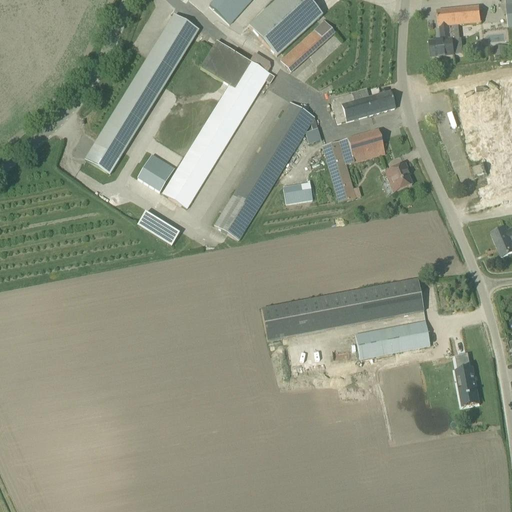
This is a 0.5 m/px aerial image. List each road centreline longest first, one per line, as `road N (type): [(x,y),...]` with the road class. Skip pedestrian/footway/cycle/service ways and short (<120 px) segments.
road 1 (unclassified): [(480,284),(404,111),(399,0)]
road 2 (unclassified): [(0,171),(84,90),(127,0)]
road 3 (unclassified): [(511,464),(480,284)]
